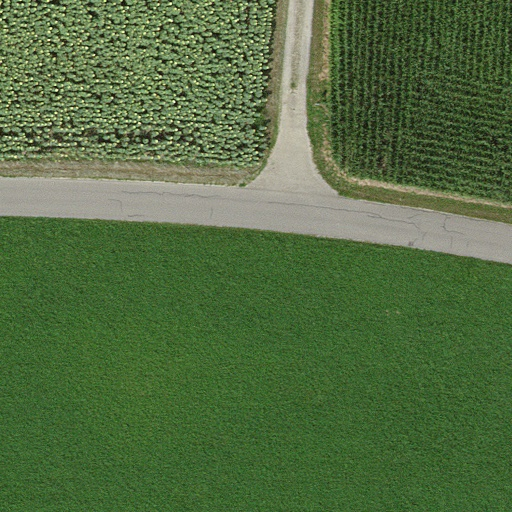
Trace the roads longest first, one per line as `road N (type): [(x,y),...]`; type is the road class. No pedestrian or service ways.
road 1 (unclassified): [(511,254),(299,215),(0,202)]
road 2 (track): [(299,215),(304,0)]
